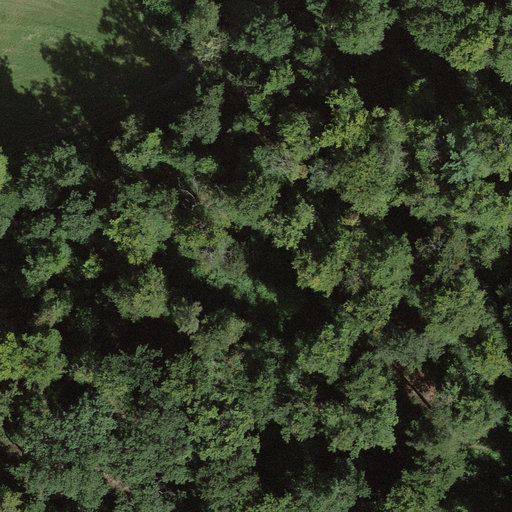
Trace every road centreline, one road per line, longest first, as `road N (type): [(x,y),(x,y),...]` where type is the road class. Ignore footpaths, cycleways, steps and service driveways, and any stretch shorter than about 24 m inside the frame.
road 1 (track): [(511,485),(352,472),(242,483),(193,511)]
road 2 (track): [(0,147),(180,69)]
